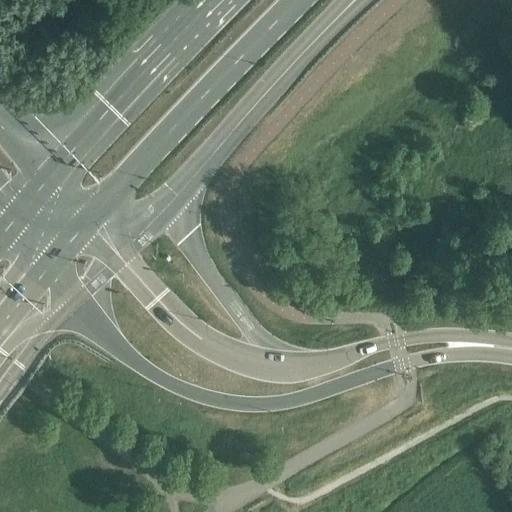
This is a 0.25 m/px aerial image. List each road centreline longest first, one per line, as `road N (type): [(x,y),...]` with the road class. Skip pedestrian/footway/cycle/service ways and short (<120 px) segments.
road 1 (tertiary): [(511,342),(422,338),(299,371),(262,368),(185,332),(83,225)]
road 2 (tertiary): [(66,312),(162,382),(225,404),(288,403),(430,358),(511,358)]
road 3 (primary): [(83,225),(300,0)]
road 4 (motorway): [(141,81),(55,128),(0,114)]
road 5 (primary): [(141,81),(48,185)]
